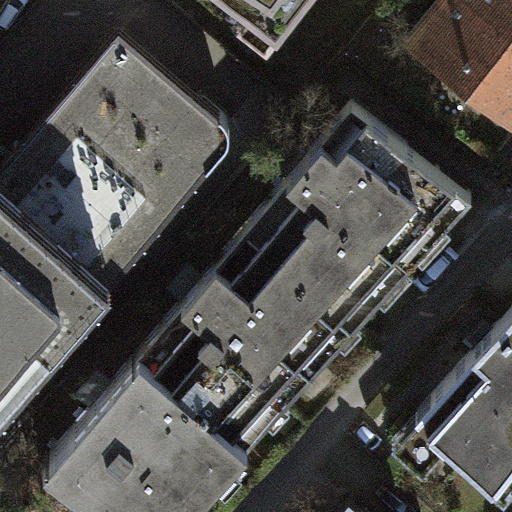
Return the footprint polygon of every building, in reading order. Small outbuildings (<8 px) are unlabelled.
[(305,0),(233,0),(279,36),(305,0)] [(511,115),(511,113),(511,34),(466,0),(442,0),(412,40),(511,115)] [(511,0),(466,0),(511,34),(511,0)] [(370,18),(350,47),(373,66),(382,52),(379,24),(370,18)] [(69,326),(119,268),(222,132),(222,106),(124,20),(0,163),(0,406),(14,389),(69,325),(69,326)] [(243,221),(352,315),(457,183),(350,94),(287,168),(243,221)] [(137,343),(247,438),(265,417),(255,411),(272,391),(282,397),(352,315),(243,221),(182,292),(137,343)] [(511,301),(418,408),(503,482),(511,471),(511,301)] [(247,438),(137,343),(92,398),(41,459),(109,511),(164,511),(177,499),(183,506),(217,471),(210,462),(226,445),(235,451),(247,438)] [(0,406),(0,450),(36,406),(14,389),(0,406)] [(361,511),(343,498),(331,511),(361,511)]
